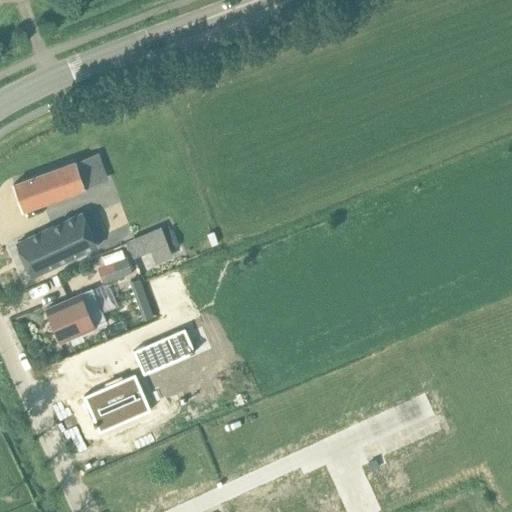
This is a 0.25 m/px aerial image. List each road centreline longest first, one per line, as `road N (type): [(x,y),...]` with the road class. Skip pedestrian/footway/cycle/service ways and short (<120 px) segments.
road 1 (secondary): [(0,105),(265,0)]
road 2 (residential): [(80,511),(0,334)]
